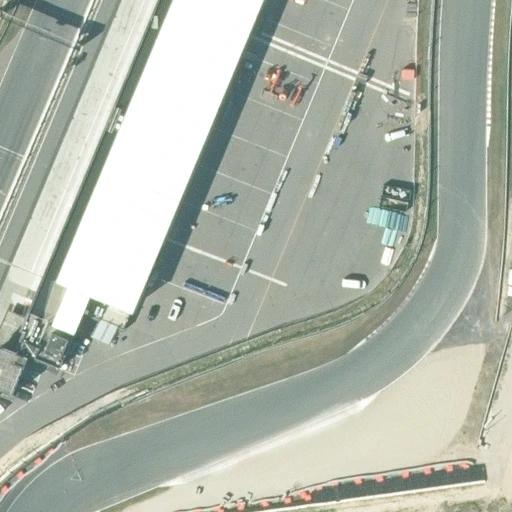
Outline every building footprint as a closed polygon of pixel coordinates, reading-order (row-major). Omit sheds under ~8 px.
[(0,345),(0,395),(9,399),(21,367),(35,372),(39,362),(58,370),(89,296),(99,300),(93,318),(124,331),(263,0),(158,0),(20,330),(6,324),(0,339),(15,345),(14,350),(13,349),(12,351),(0,345)] [(336,48),(353,0),(287,0),(278,27),(336,48)] [(273,30),(260,63),(318,85),(330,52),(273,30)] [(340,117),(354,123),(356,117),(348,114),(354,101),(362,104),(368,90),(371,91),(377,78),(359,71),(340,117)] [(293,142),(307,107),(262,89),(248,124),(293,142)] [(223,172),(273,191),(290,146),(240,127),(223,172)] [(335,131),(321,164),(370,184),(384,152),(335,131)] [(318,168),(301,212),(351,232),(369,188),(318,168)] [(202,205),(186,242),(240,266),(256,229),(202,205)] [(298,221),(278,267),(324,287),(344,240),(298,221)] [(177,285),(171,299),(220,317),(238,270),(180,248),(168,282),(177,285)]
